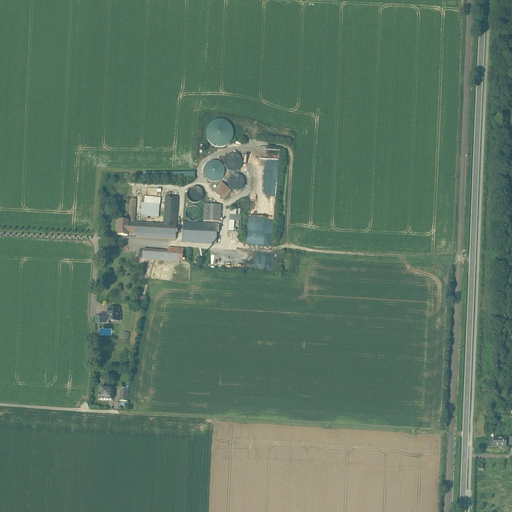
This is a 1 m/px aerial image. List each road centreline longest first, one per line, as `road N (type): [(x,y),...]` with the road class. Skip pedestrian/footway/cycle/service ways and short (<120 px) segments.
road 1 (tertiary): [(462,511),(483,0)]
road 2 (track): [(452,258),(191,247)]
